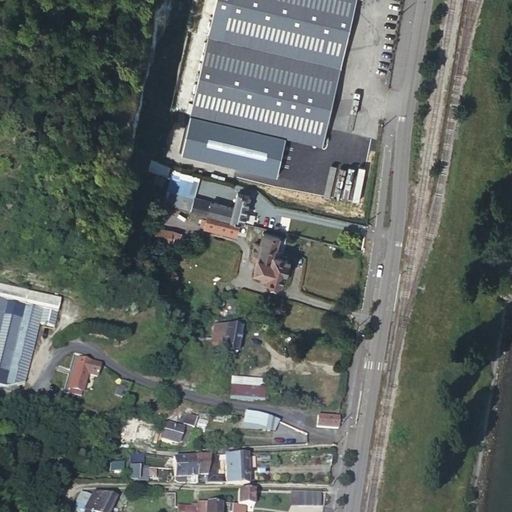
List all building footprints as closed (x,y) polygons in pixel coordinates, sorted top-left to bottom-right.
[(320,147),(356,0),(201,0),(174,111),(261,133),(320,147)] [(320,147),(261,133),(255,156),(314,171),(320,147)] [(171,171),(163,203),(191,210),(194,197),(199,178),(171,171)] [(194,197),(191,210),(204,213),(240,222),(243,223),(250,195),(237,192),(234,207),(194,197)] [(237,235),(240,222),(204,213),(201,226),(237,235)] [(173,241),(173,228),(155,227),(154,240),(173,241)] [(261,277),(281,283),(284,271),(285,272),(289,260),(274,256),(280,237),(263,232),(260,243),(254,241),(251,253),(258,255),(254,270),(262,273),(261,277)] [(181,279),(181,277),(181,276),(180,274),(178,272),(176,271),(173,271),(171,272),(169,274),(168,276),(168,279),(169,281),(171,283),(173,284),(176,284),(178,283),(180,282),(181,279)] [(0,383),(22,390),(40,324),(53,328),(61,297),(0,281),(0,383)] [(217,347),(234,353),(242,329),(227,324),(225,331),(214,328),(209,341),(218,344),(217,347)] [(94,334),(93,342),(128,348),(131,335),(104,330),(103,335),(94,334)] [(70,389),(82,392),(88,374),(97,376),(100,365),(91,362),(79,359),(70,389)] [(240,400),(253,401),(255,384),(232,380),(230,398),(240,399),(240,400)] [(121,381),(114,396),(124,400),(130,385),(121,381)] [(174,426),(165,423),(159,439),(177,446),(178,441),(185,444),(191,428),(193,429),(197,417),(179,411),(174,426)] [(257,414),(245,412),(243,429),(273,432),(278,421),(271,418),(257,414)] [(337,427),(338,417),(317,415),(316,425),(337,427)] [(146,419),(140,418),(136,431),(143,433),(146,419)] [(151,421),(146,438),(152,440),(157,423),(151,421)] [(246,477),(246,454),(225,455),(225,483),(233,483),(233,484),(247,484),(246,477)] [(209,457),(206,474),(204,482),(221,482),(221,478),(216,478),(220,455),(209,456),(209,457)] [(131,456),(130,464),(145,466),(145,462),(138,461),(138,457),(131,456)] [(185,458),(185,466),(196,466),(196,457),(185,458)] [(196,466),(196,474),(206,474),(209,457),(196,457),(196,466)] [(186,482),(186,474),(185,466),(185,458),(173,458),(174,479),(179,482),(186,482)] [(128,481),(136,481),(137,478),(137,468),(137,466),(129,466),(128,481)] [(185,466),(186,474),(196,474),(196,466),(185,466)] [(147,468),(137,468),(137,478),(147,479),(147,468)] [(81,511),(91,495),(80,490),(75,501),(78,503),(73,511),(67,511),(47,502),(42,511),(81,511)] [(253,490),(238,490),(237,504),(233,504),(232,511),(239,511),(240,504),(253,505),(253,490)] [(93,491),(81,511),(109,511),(116,497),(93,491)] [(322,491),(300,491),(300,503),(300,505),(322,505),(322,491)] [(178,506),(177,511),(205,511),(207,502),(197,502),(197,504),(191,503),(190,507),(178,506)] [(205,511),(222,511),(223,503),(207,502),(205,511)]
